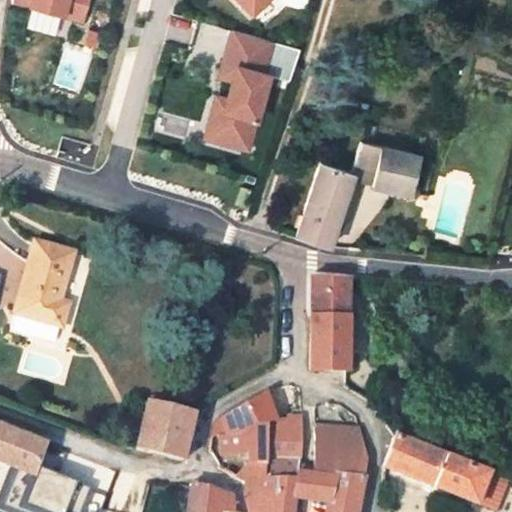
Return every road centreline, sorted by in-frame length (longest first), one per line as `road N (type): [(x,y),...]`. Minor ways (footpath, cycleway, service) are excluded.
road 1 (residential): [(298,251),(298,373),(362,414),(364,511)]
road 2 (unclassified): [(298,251),(511,275)]
road 3 (residential): [(162,0),(110,196)]
road 4 (unclassified): [(110,196),(298,251)]
